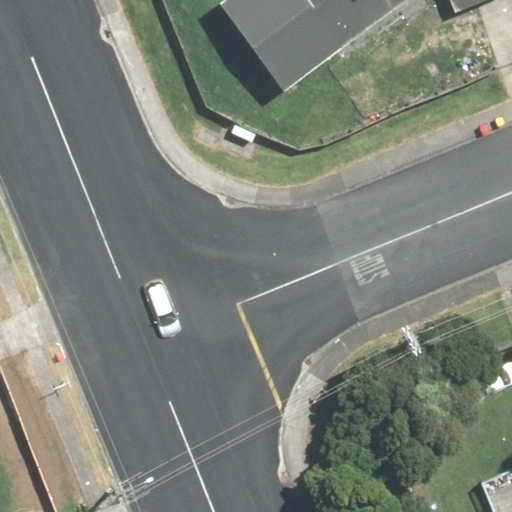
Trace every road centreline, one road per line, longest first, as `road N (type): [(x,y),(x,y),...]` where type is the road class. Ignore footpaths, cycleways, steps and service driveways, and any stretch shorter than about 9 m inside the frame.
road 1 (residential): [(147,340),(511,192)]
road 2 (tertiary): [(147,340),(14,0)]
road 3 (tertiary): [(215,511),(147,340)]
